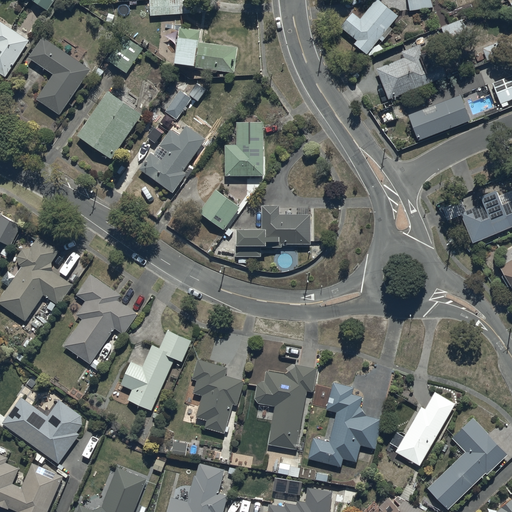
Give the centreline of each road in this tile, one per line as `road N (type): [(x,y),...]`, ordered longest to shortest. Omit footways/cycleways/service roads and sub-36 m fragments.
road 1 (residential): [(0,160),(190,276),(290,304)]
road 2 (residential): [(343,127),(309,71),(291,0)]
road 3 (residential): [(511,126),(452,150),(401,184)]
